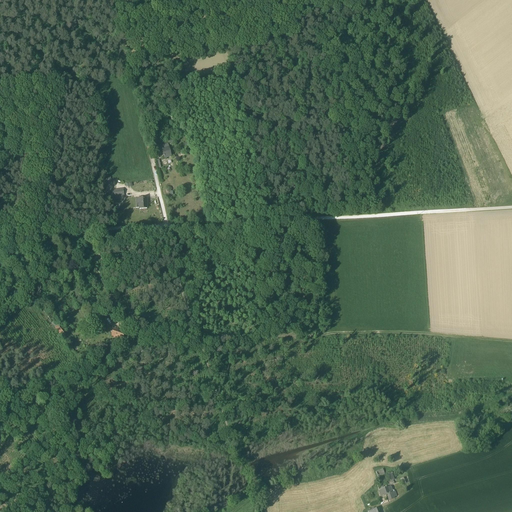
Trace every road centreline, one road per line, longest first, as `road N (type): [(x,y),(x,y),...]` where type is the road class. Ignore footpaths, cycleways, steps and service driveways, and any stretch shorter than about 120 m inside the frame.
road 1 (track): [(166,227),(511,207)]
road 2 (track): [(198,342),(414,333),(511,340)]
road 3 (track): [(0,411),(83,359),(198,342)]
road 4 (track): [(0,236),(166,227)]
road 5 (track): [(258,491),(237,456),(198,342)]
